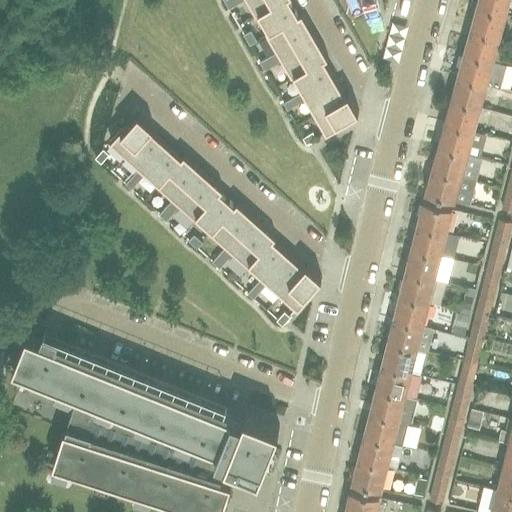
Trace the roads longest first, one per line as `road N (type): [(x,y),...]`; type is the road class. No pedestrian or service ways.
road 1 (residential): [(367,286),(127,74)]
road 2 (residential): [(336,416),(47,303)]
road 3 (residential): [(367,286),(405,128)]
road 4 (residential): [(405,128),(317,0)]
road 5 (residential): [(336,416),(367,286)]
road 6 (residential): [(405,128),(437,0)]
